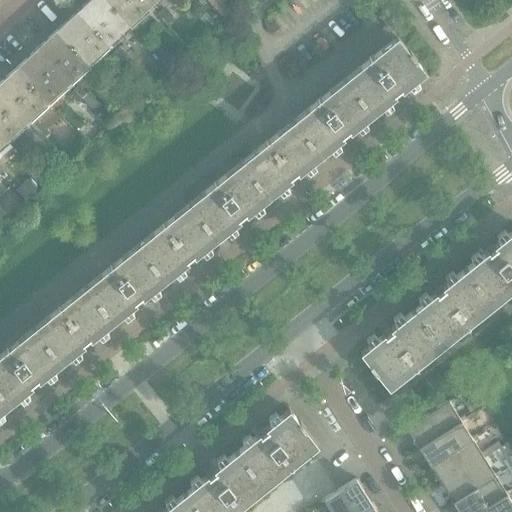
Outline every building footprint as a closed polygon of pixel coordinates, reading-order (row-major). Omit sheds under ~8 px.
[(88,62),(129,23),(106,0),(88,0),(57,30),(88,62)] [(106,0),(129,23),(153,0),(106,0)] [(174,18),(164,7),(157,14),(168,25),(174,18)] [(80,85),(94,72),(87,65),(89,63),(88,62),(57,30),(16,67),(48,102),(73,78),(80,85)] [(415,80),(425,72),(415,60),(416,59),(409,50),(408,51),(396,36),(344,78),(372,114),(381,107),(395,96),(394,95),(401,90),(401,91),(408,86),(415,80)] [(128,56),(119,46),(115,50),(124,60),(128,56)] [(178,59),(169,49),(160,57),(169,67),(178,59)] [(124,60),(115,50),(109,55),(118,65),(124,60)] [(40,122),(54,109),(47,102),(48,102),(16,67),(0,82),(0,132),(7,140),(26,122),(43,139),(50,133),(40,122)] [(356,127),(372,114),(344,78),(292,120),(321,155),(343,137),(342,136),(349,131),(349,132),(356,127)] [(101,105),(88,91),(85,94),(78,86),(74,90),(81,98),(93,111),(101,105)] [(81,98),(74,90),(70,93),(77,101),(81,98)] [(298,174),(321,155),(292,120),(253,151),(252,152),(241,161),(240,161),(268,197),(277,190),(291,179),(290,178),(297,173),(298,174)] [(0,166),(0,157),(12,147),(6,141),(7,140),(0,132),(0,173),(0,174),(4,171),(0,166)] [(75,155),(68,148),(60,155),(68,162),(75,155)] [(246,215),(268,197),(240,161),(240,162),(229,171),(228,171),(201,192),(200,193),(201,194),(189,203),(217,238),(225,231),(233,225),(239,220),(238,219),(245,214),(246,215)] [(25,200),(36,189),(27,179),(15,190),(25,200)] [(217,238),(189,203),(189,202),(136,244),(164,280),(187,262),(187,261),(193,255),(194,256),(208,245),(217,238)] [(493,304),(511,288),(511,229),(464,268),(493,304)] [(142,298),(164,280),(136,244),(85,285),(113,321),(136,303),(135,302),(138,299),(141,297),(142,298)] [(441,345),(493,304),(464,268),(412,310),(441,345)] [(113,321),(85,285),(33,327),(61,362),(84,344),(83,343),(89,338),(90,339),(113,321)] [(388,388),(441,345),(412,310),(359,352),(369,364),(368,364),(375,372),(388,388)] [(38,381),(61,362),(33,327),(0,352),(0,393),(9,404),(32,386),(31,385),(37,380),(38,381)] [(0,411),(9,404),(0,393),(0,411)] [(482,404),(476,395),(465,402),(471,411),(482,404)] [(417,446),(460,420),(448,400),(405,427),(417,446)] [(264,486),(311,449),(317,444),(304,429),(305,428),(299,420),(298,421),(288,409),(236,451),(264,486)] [(476,418),(472,412),(466,417),(470,422),(476,418)] [(429,465),(472,438),(460,420),(417,446),(429,465)] [(440,483),(483,456),(500,446),(498,442),(480,452),(472,438),(429,465),(440,483)] [(199,511),(232,511),(264,486),(236,451),(184,492),(199,511)] [(452,501),(495,475),(483,456),(440,483),(452,501)] [(458,511),(475,511),(506,493),(495,475),(452,501),(458,511)] [(353,511),(370,502),(355,478),(323,498),(331,511),(353,511)] [(199,511),(184,492),(158,511),(199,511)] [(511,511),(511,502),(506,493),(475,511),(511,511)] [(376,511),(370,502),(353,511),(376,511)]
